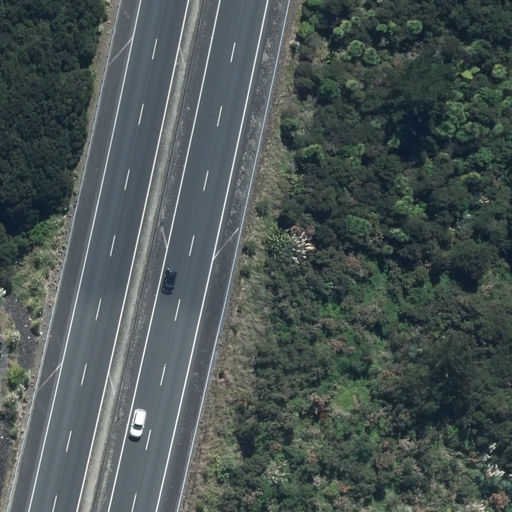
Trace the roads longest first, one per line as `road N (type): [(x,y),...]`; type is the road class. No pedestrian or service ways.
road 1 (motorway): [(242,0),(131,511)]
road 2 (motorway): [(48,511),(157,0)]
